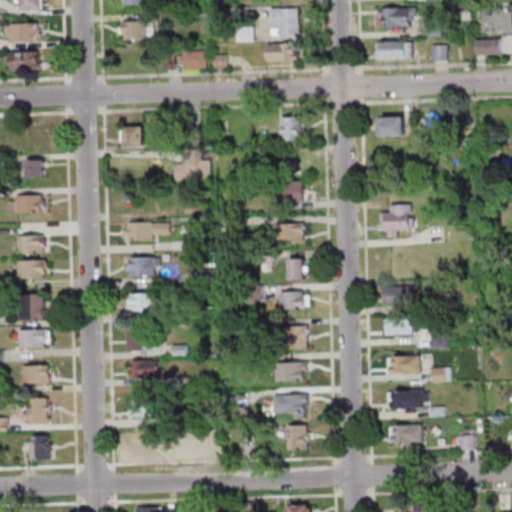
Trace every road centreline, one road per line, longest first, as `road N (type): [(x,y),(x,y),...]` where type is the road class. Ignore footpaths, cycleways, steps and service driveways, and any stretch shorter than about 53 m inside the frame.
road 1 (residential): [(511,81),(0,98)]
road 2 (residential): [(342,0),(358,511)]
road 3 (residential): [(511,471),(0,486)]
road 4 (residential): [(99,511),(85,0)]
